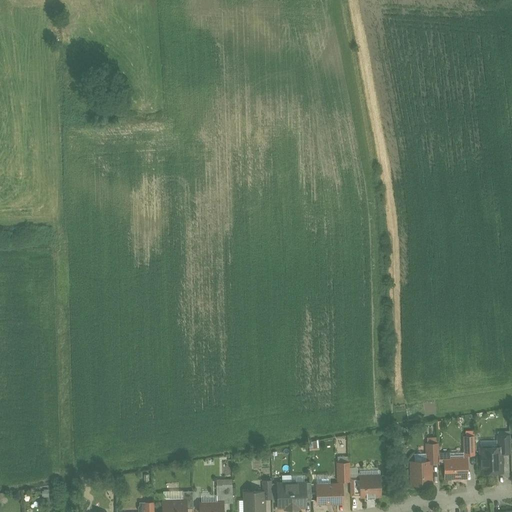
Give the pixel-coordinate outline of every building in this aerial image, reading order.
[(510,435),(497,435),(498,447),(501,447),(501,453),(511,453),(510,435)] [(474,436),(464,436),(465,454),(475,454),(474,436)] [(438,444),(426,444),(427,462),(430,461),(430,462),(439,462),(439,453),(438,444)] [(491,447),(491,448),(480,449),(481,473),(502,472),(501,453),(501,447),(498,447),(491,447)] [(466,457),(450,458),(447,453),(439,453),(439,462),(439,463),(445,463),(445,477),(466,476),(466,457)] [(427,462),(411,462),(412,484),(429,483),(429,475),(431,473),(430,462),(430,461),(427,462)] [(349,463),(338,463),(338,481),(350,481),(350,480),(350,477),(349,463)] [(380,476),(360,476),(360,477),(360,495),(360,496),(366,496),(366,498),(375,498),(375,496),(380,496),(380,476)] [(360,495),(360,477),(350,477),(350,480),(350,481),(350,495),(360,495)] [(272,482),(272,480),(263,481),(263,491),(264,491),(264,499),(272,498),(272,484),(272,482)] [(291,483),(278,484),(278,501),(279,507),(292,507),(291,483)] [(305,483),(291,483),(292,507),(306,507),(305,501),(305,483)] [(338,483),(330,484),(330,485),(324,485),(324,487),(317,488),(318,503),(342,502),(342,484),(338,484),(338,483)] [(232,485),(216,486),(217,503),(223,503),(233,503),(232,485)] [(193,508),(193,491),(183,491),(183,500),(186,500),(186,509),(193,508)] [(263,491),(244,492),(244,511),(264,511),(264,499),(264,491),(263,491)] [(183,500),(163,501),(163,511),(160,511),(186,511),(186,509),(186,500),(183,500)] [(154,511),(154,502),(144,503),(144,511),(154,511)] [(222,511),(223,503),(217,503),(200,503),(200,511),(222,511)]
